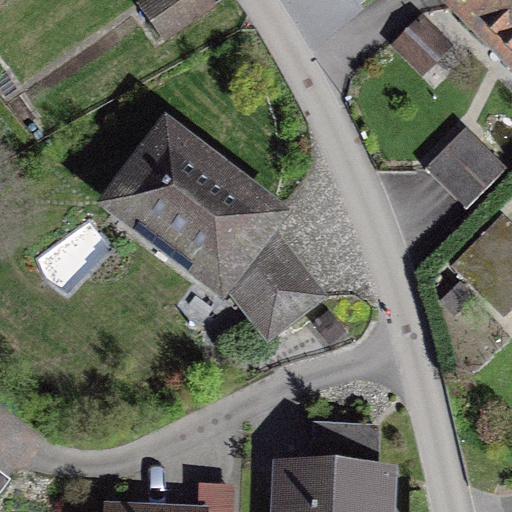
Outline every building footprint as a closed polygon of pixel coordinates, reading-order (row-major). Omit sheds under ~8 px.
[(155,0),(146,6),(167,35),(206,8),(201,0),(155,0)] [(511,64),(511,0),(462,0),(455,8),(511,64)] [(396,38),(420,69),(451,45),(427,14),(396,38)] [(425,170),(466,211),(506,170),(466,130),(425,170)] [(243,261),(251,249),(273,221),(168,141),(116,208),(221,289),(227,281),(243,261)] [(511,306),(511,234),(502,224),(458,269),(504,314),(511,306)] [(280,251),(263,258),(251,249),(243,261),(270,295),(252,313),(269,335),(317,298),(280,251)] [(385,511),(387,476),(282,471),(280,511),(385,511)]
